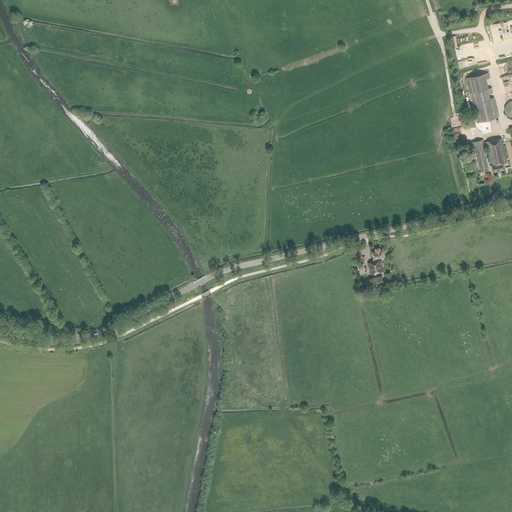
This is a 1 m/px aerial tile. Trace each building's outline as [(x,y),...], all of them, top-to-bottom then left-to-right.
[(504,30),(502,22),(496,24),(498,31),(504,30)] [(466,78),(476,122),(499,117),(494,96),(490,97),(490,93),(493,93),(492,87),(488,88),(486,79),(489,78),(488,72),(466,78)] [(473,112),(467,113),(469,126),(475,125),(473,112)] [(466,144),(473,170),(489,167),(485,149),(487,148),(493,172),(505,169),(503,163),(507,162),(501,138),(484,142),(483,140),(472,142),(472,143),(466,144)] [(378,258),(384,257),(382,250),(380,251),(380,248),(375,249),(375,252),(372,253),(374,259),(374,262),(368,263),(371,274),(383,271),(381,260),(379,261),(378,258)] [(384,274),(386,282),(393,281),(391,273),(384,274)] [(382,275),(370,278),(371,286),(383,283),(382,275)]
